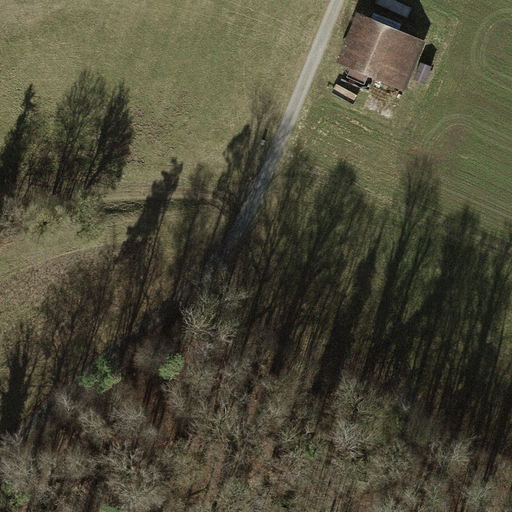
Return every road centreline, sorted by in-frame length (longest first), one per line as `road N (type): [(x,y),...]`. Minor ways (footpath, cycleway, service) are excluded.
road 1 (track): [(340,0),(234,241),(205,277),(0,457)]
road 2 (track): [(243,224),(220,200),(193,193),(102,200),(0,146)]
